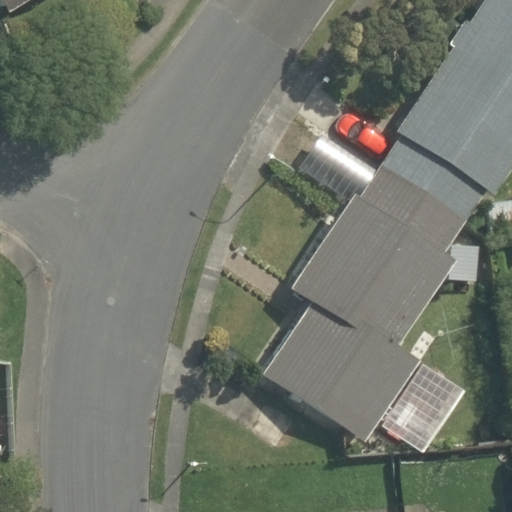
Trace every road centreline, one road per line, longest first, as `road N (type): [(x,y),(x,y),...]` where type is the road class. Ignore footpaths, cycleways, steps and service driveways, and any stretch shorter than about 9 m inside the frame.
road 1 (residential): [(113,511),(119,226)]
road 2 (residential): [(119,226),(258,0)]
road 3 (residential): [(0,194),(119,226)]
